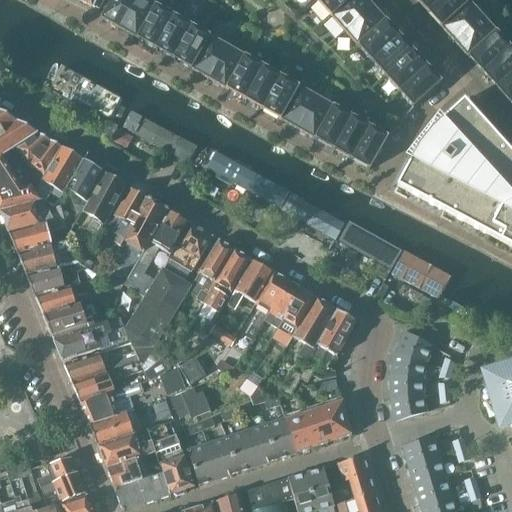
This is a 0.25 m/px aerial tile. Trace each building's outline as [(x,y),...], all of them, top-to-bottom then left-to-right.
[(112,0),(101,19),(120,30),(136,0),(112,0)] [(157,6),(145,0),(136,0),(120,30),(138,40),(157,6)] [(206,0),(192,0),(191,3),(202,9),(207,0),(206,0)] [(313,0),(306,7),(308,10),(317,2),(315,0),(313,0)] [(319,0),(317,2),(331,17),(349,0),(319,0)] [(373,6),(367,0),(349,0),(331,17),(345,32),(373,6)] [(415,0),(427,13),(441,0),(415,0)] [(441,0),(427,13),(442,29),(471,3),(467,0),(441,0)] [(471,3),(442,29),(455,43),(483,17),(471,3)] [(155,50),(174,16),(157,6),(138,40),(155,50)] [(373,6),(345,32),(358,47),(387,21),(373,6)] [(174,16),(155,50),(173,60),(192,26),(174,16)] [(483,17),(455,43),(467,57),(496,32),(483,17)] [(401,37),(387,21),(358,47),(372,62),(401,37)] [(191,70),(210,36),(192,26),(173,60),(191,70)] [(496,32),(467,57),(482,74),(511,48),(496,32)] [(209,80),(228,46),(210,36),(191,70),(209,80)] [(414,52),(401,37),(372,62),(386,78),(414,52)] [(246,57),(228,46),(209,80),(227,90),(246,57)] [(511,49),(511,48),(482,74),(496,89),(511,74),(511,49)] [(399,93),(428,67),(414,52),(386,78),(399,93)] [(246,57),(227,90),(244,100),(263,67),(246,57)] [(262,110),(281,77),(263,67),(244,100),(262,110)] [(442,83),(428,67),(399,93),(414,109),(442,83)] [(53,88),(111,118),(121,99),(62,69),(53,88)] [(511,74),(496,89),(509,104),(511,101),(511,74)] [(281,77),(262,110),(280,120),(299,87),(281,77)] [(299,87),(280,120),(298,130),(317,97),(299,87)] [(315,140),(334,107),(317,97),(298,130),(315,140)] [(441,123),(445,128),(437,135),(432,131),(418,149),(397,187),(511,248),(511,154),(464,102),(441,123)] [(350,115),(334,107),(315,140),(333,151),(352,117),(350,115)] [(0,112),(0,158),(8,153),(16,149),(39,136),(0,112)] [(124,129),(187,164),(195,150),(132,115),(124,129)] [(351,161),(370,127),(352,117),(333,151),(351,161)] [(370,127),(351,161),(370,171),(389,138),(370,127)] [(124,137),(118,133),(113,142),(120,145),(124,137)] [(40,189),(42,181),(62,149),(39,135),(39,136),(16,149),(8,153),(20,172),(28,166),(31,168),(37,172),(32,182),(40,189)] [(42,181),(40,189),(38,192),(43,202),(46,203),(51,195),(60,200),(64,194),(66,191),(82,161),(76,157),(62,149),(42,181)] [(31,188),(20,172),(8,153),(0,158),(0,211),(6,211),(31,204),(40,203),(31,188)] [(208,169),(279,208),(288,193),(217,154),(208,169)] [(82,161),(66,191),(87,204),(104,174),(83,161),(82,161)] [(126,187),(104,174),(87,204),(82,213),(93,219),(87,231),(97,237),(126,187)] [(116,227),(109,240),(121,247),(123,243),(133,248),(144,254),(169,213),(167,212),(163,209),(131,190),(128,196),(115,218),(116,219),(112,225),(116,227)] [(343,225),(289,196),(282,210),(336,239),(343,225)] [(0,213),(8,234),(53,222),(51,217),(48,213),(37,216),(35,205),(31,206),(6,212),(0,213)] [(53,222),(8,234),(17,255),(51,246),(48,235),(66,230),(60,208),(55,209),(57,216),(51,217),(53,222)] [(159,251),(171,257),(189,225),(169,213),(144,254),(128,280),(129,281),(116,302),(135,314),(155,283),(143,277),(159,251)] [(262,235),(268,225),(262,221),(256,231),(256,232),(262,235)] [(278,222),(272,234),(282,239),(287,227),(278,222)] [(340,242),(391,270),(400,252),(350,224),(340,242)] [(171,257),(169,261),(191,273),(212,238),(189,225),(171,257)] [(70,232),(66,242),(69,248),(76,236),(70,232)] [(51,246),(17,255),(26,277),(57,269),(53,257),(71,252),(72,252),(69,248),(66,242),(51,246)] [(197,301),(203,304),(234,251),(219,242),(215,248),(189,294),(198,299),(197,301)] [(213,324),(249,261),(250,260),(234,251),(203,304),(197,315),(213,324)] [(435,297),(447,276),(404,253),(392,274),(435,297)] [(329,260),(324,269),(323,270),(330,275),(331,273),(336,264),(329,260)] [(57,269),(26,277),(35,298),(65,291),(80,286),(77,273),(87,271),(80,266),(78,261),(62,266),(57,269)] [(236,311),(244,298),(256,305),(273,275),(253,263),(241,282),(227,306),(236,311)] [(161,273),(155,283),(135,314),(134,315),(135,316),(126,330),(125,330),(125,331),(125,332),(131,345),(135,354),(140,364),(142,368),(144,366),(151,354),(154,350),(155,348),(164,333),(164,334),(166,331),(165,331),(172,319),(173,319),(174,317),(173,317),(181,304),(182,304),(183,303),(182,302),(190,290),(190,291),(192,288),(162,270),(161,272),(161,273)] [(258,332),(265,322),(288,283),(274,274),(273,275),(256,305),(255,306),(262,311),(252,328),(246,338),(253,342),(258,332)] [(43,318),(44,318),(76,308),(73,298),(86,295),(85,290),(92,287),(90,283),(80,286),(65,291),(35,299),(43,318)] [(279,330),(301,291),(288,283),(265,322),(279,330)] [(383,285),(375,300),(374,303),(379,306),(389,289),(383,285)] [(279,330),(273,339),(279,343),(287,347),(292,339),(297,331),(316,300),(301,291),(279,330)] [(298,357),(308,363),(337,312),(316,300),(297,331),(292,339),(305,345),(298,357)] [(76,308),(44,318),(45,321),(45,322),(46,323),(51,334),(50,334),(49,335),(51,336),(52,338),(88,327),(89,330),(113,323),(102,304),(82,311),(80,306),(76,308)] [(305,368),(314,373),(320,362),(326,352),(337,358),(356,323),(337,312),(308,363),(305,368)] [(121,320),(113,323),(89,330),(72,336),(60,340),(54,342),(62,363),(99,351),(101,355),(131,345),(125,332),(125,331),(125,330),(121,320)] [(236,341),(215,327),(210,334),(232,348),(236,341)] [(433,348),(404,333),(395,355),(426,364),(433,348)] [(135,354),(102,365),(99,355),(70,365),(64,367),(68,376),(72,386),(140,364),(135,354)] [(151,354),(144,366),(149,369),(158,360),(151,354)] [(423,381),(426,364),(395,355),(391,377),(423,381)] [(222,360),(217,369),(230,376),(235,368),(222,360)] [(164,361),(147,374),(151,382),(171,370),(164,361)] [(442,370),(452,373),(454,365),(445,361),(442,370)] [(140,364),(72,386),(80,406),(115,394),(115,393),(111,383),(144,372),(142,368),(140,364)] [(511,367),(483,376),(500,431),(511,427),(511,428),(511,367)] [(301,380),(308,384),(314,373),(305,368),(301,376),(300,379),(301,380)] [(452,373),(442,370),(440,379),(450,380),(452,373)] [(179,371),(167,375),(173,394),(185,390),(179,371)] [(296,388),(301,380),(300,379),(301,376),(294,372),(287,384),(296,388)] [(391,377),(391,400),(423,397),(423,381),(391,377)] [(251,397),(258,389),(258,388),(247,381),(240,390),(250,397),(251,397)] [(296,388),(287,384),(281,395),(290,399),(296,388)] [(115,393),(115,394),(80,406),(89,426),(118,417),(114,404),(144,393),(140,385),(115,393)] [(440,395),(450,394),(449,387),(439,386),(440,395)] [(265,404),(265,403),(258,389),(251,397),(250,397),(254,407),(265,404)] [(185,406),(190,416),(191,420),(192,420),(202,416),(210,413),(202,394),(196,397),(193,390),(181,396),(185,406)] [(450,394),(440,395),(441,405),(450,402),(450,394)] [(172,399),(171,400),(175,410),(185,406),(181,396),(172,399)] [(423,397),(391,400),(395,424),(426,414),(423,397)] [(342,398),(321,405),(334,443),(351,437),(342,398)] [(265,403),(265,404),(267,411),(281,407),(278,399),(265,403)] [(166,402),(157,405),(163,421),(172,418),(166,402)] [(234,411),(237,418),(250,412),(247,405),(234,411)] [(321,405),(303,411),(315,449),(334,443),(321,405)] [(175,410),(180,420),(190,416),(185,406),(175,410)] [(237,418),(234,411),(221,416),(224,423),(237,418)] [(284,417),(285,420),(297,455),(315,449),(303,411),(284,417)] [(134,436),(127,415),(95,425),(89,427),(98,448),(134,436)] [(198,425),(201,432),(215,427),(212,420),(198,425)] [(285,420),(265,427),(277,462),(297,455),(285,420)] [(106,468),(136,458),(155,451),(178,443),(170,423),(134,436),(98,448),(106,468)] [(201,432),(198,425),(185,431),(188,438),(201,432)] [(265,427),(246,433),(258,468),(277,462),(265,427)] [(238,475),(258,468),(246,433),(227,439),(238,475)] [(434,438),(403,448),(409,468),(440,459),(434,438)] [(227,439),(207,446),(219,481),(238,475),(227,439)] [(456,454),(466,451),(462,441),(453,444),(456,454)] [(178,443),(155,451),(171,497),(194,489),(193,485),(192,483),(185,460),(178,443)] [(201,487),(219,481),(207,446),(188,452),(199,488),(201,487)] [(115,492),(115,493),(116,494),(123,511),(122,511),(121,511),(125,511),(169,498),(171,498),(171,497),(155,451),(136,458),(145,482),(115,492)] [(466,451),(456,454),(459,464),(469,461),(466,451)] [(350,482),(355,500),(375,494),(364,457),(338,465),(344,484),(350,482)] [(136,458),(106,468),(115,492),(145,482),(136,458)] [(440,459),(409,468),(415,488),(446,478),(440,459)] [(41,489),(77,475),(70,460),(54,465),(46,468),(49,476),(37,481),(41,489)] [(29,467),(18,471),(21,480),(32,476),(31,472),(29,467)] [(323,470),(306,475),(317,511),(319,511),(335,507),(323,470)] [(18,471),(7,474),(8,479),(8,480),(10,483),(21,480),(18,471)] [(61,506),(86,497),(85,493),(77,475),(41,489),(44,496),(56,491),(61,506)] [(317,511),(306,475),(288,481),(295,501),(297,511),(317,511)] [(421,507),(452,498),(446,478),(415,488),(421,507)] [(468,492),(477,490),(474,480),(465,483),(468,492)] [(294,501),(295,501),(288,481),(277,484),(250,492),(240,495),(240,496),(244,511),(259,511),(289,503),(294,501)] [(477,490),(468,492),(471,502),(480,499),(477,490)] [(337,505),(345,503),(341,491),(334,493),(336,502),(337,505)] [(55,511),(55,509),(44,511),(42,511),(37,494),(33,495),(34,500),(27,501),(30,511),(55,511)] [(380,511),(375,494),(355,500),(358,511),(380,511)] [(244,511),(240,496),(216,503),(218,509),(219,511),(244,511)] [(92,511),(86,497),(61,506),(55,509),(55,511),(92,511)] [(30,511),(27,501),(21,503),(19,498),(14,499),(15,502),(17,511),(30,511)] [(422,511),(456,511),(452,498),(421,507),(422,511)] [(17,511),(15,502),(0,505),(0,507),(1,511),(17,511)] [(291,511),(289,503),(259,511),(291,511)] [(347,511),(345,503),(337,505),(339,511),(347,511)]
